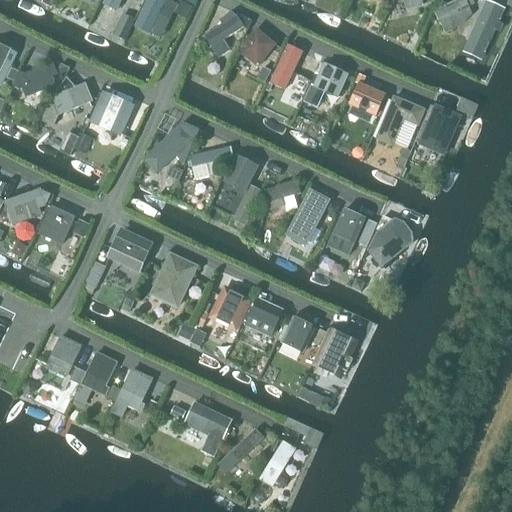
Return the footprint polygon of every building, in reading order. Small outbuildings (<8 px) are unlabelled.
[(52,9),(55,0),(43,0),(42,4),(52,9)] [(105,0),(104,2),(103,6),(110,9),(117,12),(118,11),(122,0),(105,0)] [(147,0),(134,27),(149,35),(166,0),(147,0)] [(405,0),(408,9),(425,5),(423,0),(405,0)] [(439,8),(435,10),(447,33),(456,28),(450,16),(471,6),(477,3),(475,0),(456,0),(449,4),(444,0),(438,0),(436,6),(439,8)] [(486,1),(463,52),(482,61),(505,10),(486,1)] [(182,2),(176,14),(187,20),(193,8),(182,2)] [(236,15),(233,11),(220,19),(222,24),(204,35),(205,35),(202,37),(209,48),(212,47),(213,46),(220,57),(231,51),(227,44),(240,36),(237,31),(244,27),(248,30),(253,20),(237,13),(236,15)] [(130,30),(135,20),(123,14),(118,24),(130,30)] [(259,67),(277,44),(257,27),(238,51),(259,67)] [(0,87),(1,88),(18,52),(0,43),(0,87)] [(286,90),(304,51),(289,44),(271,83),(286,90)] [(58,74),(52,62),(40,67),(39,64),(32,67),(33,70),(23,73),(19,72),(13,86),(20,89),(21,91),(22,90),(26,97),(50,88),(55,83),(52,76),(58,74)] [(311,85),(303,101),(317,108),(325,91),(339,98),(350,74),(326,63),(319,76),(316,75),(311,85)] [(64,81),(70,69),(61,65),(59,69),(64,81)] [(265,84),(271,72),(263,68),(257,80),(265,84)] [(12,69),(7,79),(14,82),(18,72),(12,69)] [(361,74),(357,82),(360,84),(362,85),(367,76),(361,74)] [(75,89),(67,78),(52,98),(50,99),(58,117),(93,102),(86,85),(75,89)] [(360,84),(351,103),(377,114),(385,95),(362,85),(360,84)] [(103,92),(90,124),(121,138),(135,106),(103,92)] [(393,101),(377,139),(394,147),(396,142),(409,148),(419,126),(420,127),(428,109),(398,97),(395,102),(393,101)] [(477,106),(462,99),(457,111),(471,117),(477,106)] [(446,156),(464,115),(437,104),(419,145),(446,156)] [(184,165),(195,141),(200,130),(183,122),(143,159),(157,174),(176,156),(184,165)] [(200,130),(195,141),(204,144),(209,134),(200,130)] [(69,133),(60,152),(70,157),(74,151),(80,138),(69,133)] [(82,134),(80,138),(74,151),(85,156),(93,140),(82,134)] [(125,153),(129,144),(122,141),(118,150),(125,153)] [(191,158),(188,159),(190,167),(193,167),(196,180),(210,176),(207,165),(226,161),(230,159),(233,154),(231,147),(190,156),(191,158)] [(405,168),(411,152),(404,149),(397,165),(405,168)] [(224,183),(246,194),(259,167),(238,156),(224,183)] [(171,167),(166,177),(179,182),(183,172),(171,167)] [(299,209),(295,195),(301,193),(298,182),(263,192),(266,203),(283,198),(287,212),(299,209)] [(12,226),(42,215),(40,209),(45,207),(39,188),(3,201),(12,226)] [(307,247),(332,200),(311,189),(286,236),(307,247)] [(244,226),(252,210),(240,205),(233,221),(244,226)] [(62,246),(75,217),(51,206),(38,235),(62,246)] [(355,245),(366,219),(344,209),(333,235),(355,245)] [(259,232),(264,219),(255,215),(250,228),(259,232)] [(383,269),(415,243),(414,233),(406,223),(396,218),(378,232),(368,251),(383,269)] [(84,239),(90,226),(79,220),(73,234),(84,239)] [(370,222),(360,244),(368,247),(378,225),(370,222)] [(156,256),(122,241),(109,271),(143,286),(156,256)] [(178,310),(199,266),(170,253),(149,296),(178,310)] [(84,284),(89,286),(96,290),(106,268),(98,264),(94,262),(84,284)] [(225,286),(209,319),(237,333),(242,323),(253,300),(225,286)] [(129,314),(136,297),(128,294),(121,310),(129,314)] [(253,300),(242,323),(247,326),(246,327),(271,339),(284,311),(258,299),(256,302),(253,300)] [(202,329),(209,315),(202,311),(195,325),(202,329)] [(317,328),(294,317),(289,327),(286,326),(278,341),(282,343),(281,344),(304,355),(317,328)] [(190,342),(195,330),(184,324),(178,336),(190,342)] [(349,373),(354,361),(352,360),(360,342),(331,328),(328,334),(322,348),(313,367),(342,381),(346,372),(349,373)] [(322,348),(328,334),(320,330),(314,344),(322,348)] [(66,379),(82,346),(60,336),(45,369),(66,379)] [(106,397),(109,389),(106,388),(117,363),(96,353),(86,374),(81,385),(106,397)] [(81,385),(86,374),(75,369),(70,380),(81,385)] [(141,414),(145,406),(142,404),(153,381),(132,370),(111,414),(122,420),(128,408),(141,414)] [(111,386),(109,389),(106,397),(116,402),(121,390),(111,386)] [(302,388),(298,397),(311,403),(315,394),(302,388)] [(154,415),(159,405),(151,402),(147,411),(154,415)] [(215,459),(233,421),(195,403),(184,426),(208,438),(201,453),(215,459)] [(182,421),(186,413),(175,407),(170,415),(182,421)] [(318,451),(325,436),(288,418),(284,427),(307,438),(304,445),(318,451)] [(227,475),(265,440),(257,431),(219,466),(227,475)] [(273,490),(297,451),(284,443),(260,481),(273,490)] [(261,491),(259,490),(256,491),(254,492),(252,495),(252,497),(252,499),(253,501),(254,503),(256,504),(258,505),(260,505),(262,504),(264,503),(265,501),(266,499),(266,497),(266,495),(264,493),(263,492),(261,491)]
